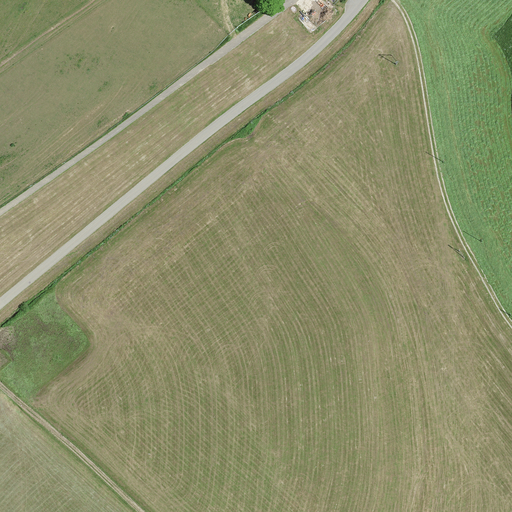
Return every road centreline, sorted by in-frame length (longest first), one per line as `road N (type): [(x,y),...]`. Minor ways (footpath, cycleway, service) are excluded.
road 1 (unclassified): [(360,0),(282,78),(0,305)]
road 2 (track): [(296,0),(0,214)]
road 3 (track): [(397,0),(423,71),(455,221),(511,325)]
road 4 (track): [(0,384),(144,511)]
